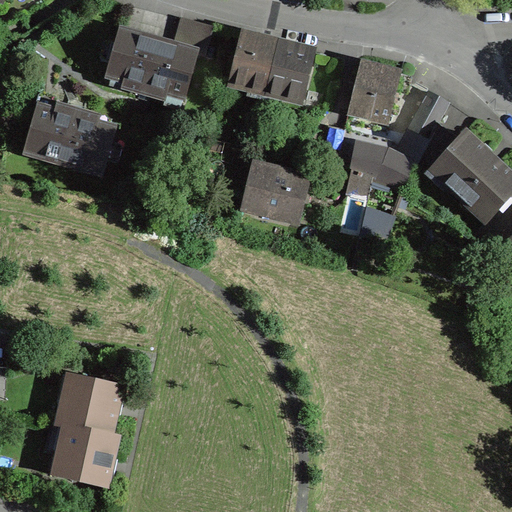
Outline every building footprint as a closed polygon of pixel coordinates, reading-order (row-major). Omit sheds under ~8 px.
[(212,27),(182,18),(175,44),(121,29),(107,77),(124,82),(123,88),(143,94),(165,100),(167,94),(184,99),(197,53),(204,55),(212,27)] [(302,102),(314,53),(315,51),(276,42),(242,33),(229,84),(263,92),(262,97),(267,98),(268,93),(302,102)] [(362,63),(349,112),(388,122),(401,73),(374,66),(362,63)] [(354,169),(372,178),(402,192),(402,191),(448,102),(430,92),(429,93),(397,154),(388,149),(356,142),(355,144),(342,141),(338,159),(337,163),(354,169)] [(115,127),(98,122),(100,116),(80,110),(58,104),(56,110),(39,105),(25,153),(102,175),(115,127)] [(329,127),(322,154),(338,159),(342,141),(345,131),(329,127)] [(466,133),(427,174),(444,189),(447,185),(487,222),(511,194),(511,175),(493,159),(466,133)] [(243,205),(300,219),(309,179),(269,169),(253,165),(243,205)] [(372,178),(354,169),(349,194),(349,195),(367,199),(372,178)] [(57,424),(64,426),(111,434),(117,407),(122,386),(68,374),(57,424)] [(112,462),(118,436),(111,434),(64,426),(53,474),(107,486),(112,462)]
